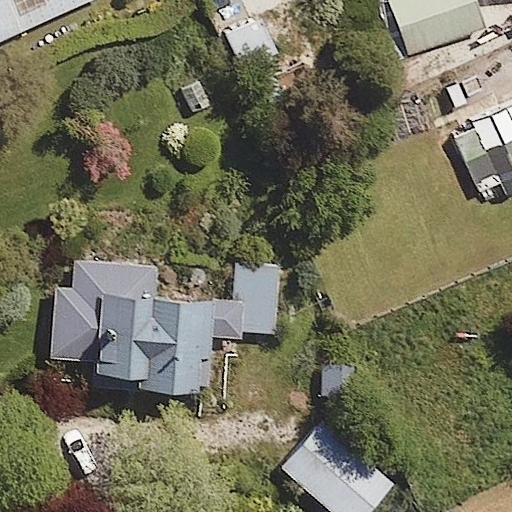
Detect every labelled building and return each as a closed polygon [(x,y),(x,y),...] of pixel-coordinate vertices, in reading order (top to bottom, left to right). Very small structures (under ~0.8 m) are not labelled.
[(0,0),(0,33),(72,0),(0,0)] [(484,24),(475,0),(387,0),(406,52),(484,24)] [(267,50),(253,15),(218,29),(232,64),(267,50)] [(511,184),(511,95),(446,124),(478,199),(511,184)] [(148,260),(68,261),(68,286),(46,287),(46,357),(83,357),(83,371),(125,370),(126,386),(200,385),(200,330),(272,329),(272,264),(228,265),(228,297),(148,297),(148,260)] [(353,511),(385,478),(319,417),(276,463),(328,511),(353,511)]
